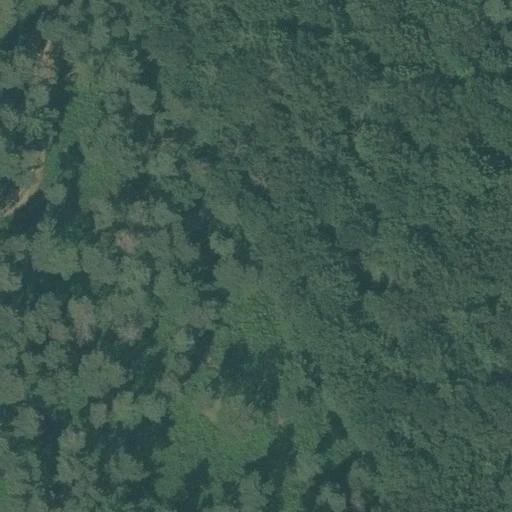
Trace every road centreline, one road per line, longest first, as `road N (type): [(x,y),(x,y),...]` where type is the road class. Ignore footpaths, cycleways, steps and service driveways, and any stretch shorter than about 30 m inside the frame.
road 1 (track): [(394,0),(511,215)]
road 2 (unknown): [(0,199),(22,187),(75,0)]
